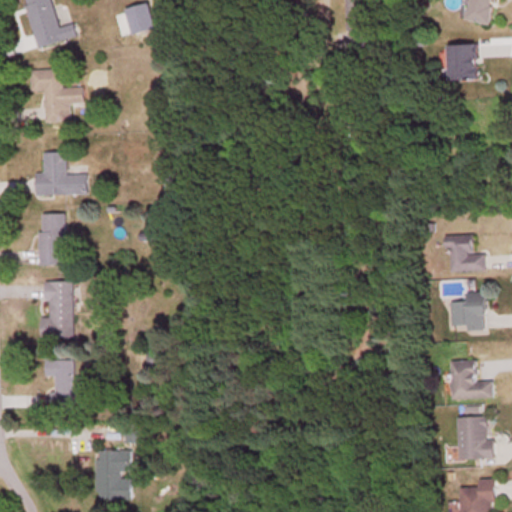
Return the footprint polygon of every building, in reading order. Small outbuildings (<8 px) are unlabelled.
[(27,0),(40,49),(80,39),(77,25),(62,29),(54,0),(27,0)] [(370,51),(369,0),(350,0),(350,51),(370,51)] [(501,1),(500,0),(473,0),(469,22),(493,26),(498,0),(501,1)] [(453,47),(453,83),(482,83),(482,47),(453,47)] [(34,72),(34,92),(48,92),(48,124),(73,123),(73,108),(88,108),(87,90),(66,91),(65,72),(34,72)] [(357,127),(357,96),(338,96),(338,127),(357,127)] [(91,197),(91,177),(70,177),(69,154),(47,155),(47,175),(39,175),(40,197),(91,197)] [(69,215),(44,215),(44,267),(69,267),(69,215)] [(490,274),(490,255),(477,255),(477,237),(452,237),(452,275),(490,274)] [(77,283),(50,283),(50,319),(45,319),(45,342),(77,342),(77,283)] [(490,293),(471,294),(472,303),(456,304),(457,332),(492,331),(490,293)] [(169,366),(164,352),(149,357),(154,371),(169,366)] [(79,389),(86,389),(86,379),(78,379),(78,363),(50,363),(50,379),(58,379),(58,408),(79,408),(79,389)] [(456,363),(456,401),(498,400),(498,383),(481,383),(481,363),(456,363)] [(494,442),(493,418),(461,420),(463,462),(499,460),(498,442),(494,442)] [(134,503),(134,475),(135,475),(135,454),(100,454),(100,503),(134,503)] [(464,490),(463,511),(499,511),(500,482),(483,482),(483,490),(464,490)]
